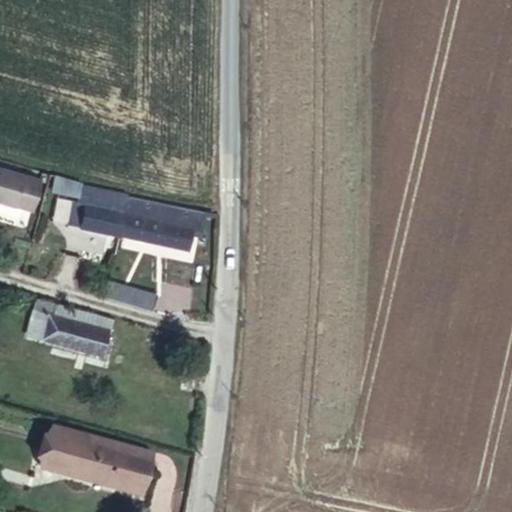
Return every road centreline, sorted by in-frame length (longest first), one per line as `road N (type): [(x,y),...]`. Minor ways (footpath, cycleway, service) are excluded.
road 1 (unclassified): [(223,340),(237,0)]
road 2 (residential): [(223,340),(0,275)]
road 3 (unclassified): [(200,511),(223,340)]
